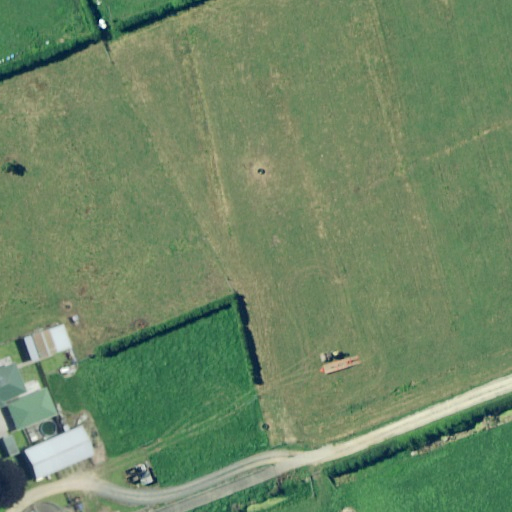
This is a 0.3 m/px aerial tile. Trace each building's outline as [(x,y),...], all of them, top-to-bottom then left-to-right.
[(70,348),(61,325),(21,340),(29,363),(70,348)] [(12,364),(0,368),(0,406),(1,405),(0,402),(24,392),(12,364)] [(54,416),(44,390),(4,406),(15,432),(54,416)] [(91,455),(79,427),(21,452),(33,480),(91,455)] [(18,453),(10,434),(0,438),(0,442),(6,458),(18,453)] [(157,487),(147,465),(126,474),(131,486),(141,481),(146,492),(157,487)]
